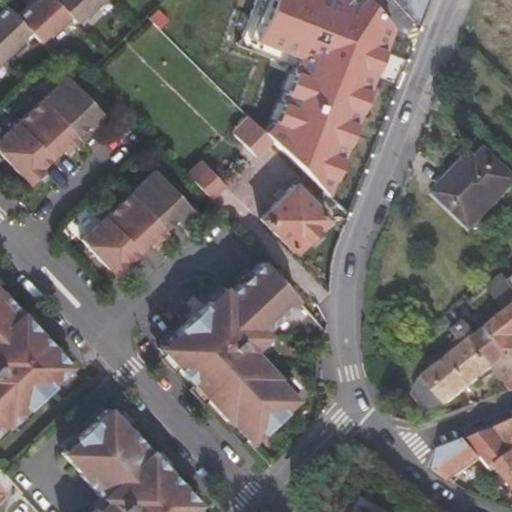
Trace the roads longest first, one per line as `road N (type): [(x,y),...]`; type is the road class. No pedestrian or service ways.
road 1 (tertiary): [(360,402),(347,297),(352,251),(454,0)]
road 2 (residential): [(103,340),(260,507)]
road 3 (residential): [(103,340),(214,228)]
road 4 (residential): [(20,248),(126,143)]
road 5 (residential): [(360,402),(260,507)]
road 6 (residential): [(20,248),(103,340)]
road 7 (residential): [(397,453),(511,409)]
